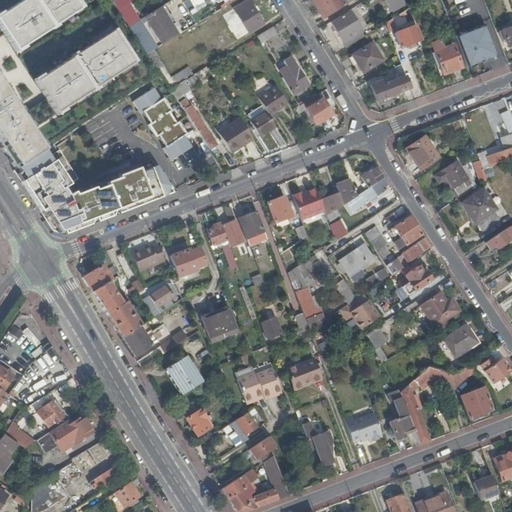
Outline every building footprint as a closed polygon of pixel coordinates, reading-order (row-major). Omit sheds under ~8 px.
[(0,0),(0,145),(15,169),(43,151),(46,148),(33,128),(134,63),(113,30),(103,36),(35,81),(46,99),(24,113),(0,76),(0,36),(4,34),(15,51),(81,8),(80,6),(75,0),(21,0),(0,14),(0,0)] [(131,1),(130,0),(114,0),(113,1),(118,9),(126,4),(131,1)] [(187,0),(183,3),(186,8),(188,7),(192,14),(206,6),(202,0),(187,0)] [(249,33),(264,24),(249,0),(242,4),(244,7),(236,12),(249,33)] [(343,0),(311,0),(323,18),(346,4),(343,0)] [(386,0),(393,10),(405,3),(403,0),(386,0)] [(136,22),(126,4),(118,9),(129,26),(136,22)] [(171,25),(161,7),(146,16),(163,44),(178,35),(177,34),(171,25)] [(351,12),(332,23),(342,42),(361,31),(351,12)] [(387,22),(385,23),(388,31),(389,34),(396,31),(391,19),(390,20),(387,22)] [(139,20),(136,22),(129,26),(147,54),(153,50),(137,25),(140,22),(139,20)] [(179,20),(171,25),(177,34),(185,29),(179,20)] [(388,31),(383,24),(376,28),(381,35),(388,31)] [(400,48),(421,40),(415,25),(395,33),(400,48)] [(278,34),(273,26),(257,37),(261,44),(278,34)] [(511,44),(511,26),(502,31),(508,46),(511,44)] [(496,58),(485,29),(457,39),(468,69),(496,58)] [(381,61),(371,44),(348,58),(353,66),(356,64),(361,73),(381,61)] [(461,66),(453,44),(435,51),(443,73),(461,66)] [(153,50),(147,54),(160,74),(170,89),(177,85),(173,80),(172,77),(154,49),(153,50)] [(283,79),(292,94),(308,84),(299,70),(296,66),(291,58),(283,63),(286,67),(281,70),(285,77),(283,79)] [(173,80),(177,85),(185,80),(194,75),(195,74),(190,66),(177,74),(179,76),(173,80)] [(185,80),(189,87),(198,82),(194,75),(185,80)] [(369,86),(375,102),(410,88),(406,76),(386,84),(387,85),(382,87),(380,82),(369,86)] [(170,89),(205,142),(212,137),(192,106),(190,107),(185,99),(183,101),(180,96),(190,90),(189,87),(185,80),(177,85),(170,89)] [(259,99),(267,111),(270,115),(280,109),(279,107),(286,103),(277,88),(259,99)] [(153,89),(133,102),(141,114),(143,113),(150,124),(148,125),(156,137),(158,136),(165,147),(163,149),(171,161),(192,147),(183,134),(185,133),(178,122),(176,123),(168,111),(170,110),(163,99),(161,100),(153,89)] [(332,116),(319,94),(299,106),(295,109),(298,114),(307,110),(316,125),(332,116)] [(492,104),(495,109),(503,106),(505,111),(508,110),(504,99),(492,104)] [(260,136),(277,126),(270,115),(267,111),(251,122),(260,136)] [(231,155),(254,141),(240,120),(218,134),(231,155)] [(478,156),(479,158),(484,171),(511,159),(511,133),(509,134),(502,137),(506,150),(488,157),(486,153),(478,156)] [(406,147),(421,169),(438,158),(425,137),(417,142),(416,141),(406,147)] [(15,169),(13,170),(52,230),(63,234),(141,204),(173,192),(155,165),(139,171),(138,167),(109,178),(110,180),(105,182),(106,185),(93,189),(92,187),(74,195),(68,185),(77,179),(58,150),(47,157),(43,151),(15,169)] [(469,161),(477,182),(487,179),(484,171),(479,158),(469,161)] [(459,198),(474,188),(467,177),(471,174),(465,165),(460,168),(457,162),(434,176),(439,184),(443,181),(446,179),(453,188),(459,198)] [(366,187),(364,188),(366,191),(384,179),(376,167),(360,178),(366,187)] [(357,196),(366,191),(356,176),(350,178),(351,180),(357,196)] [(384,179),(366,191),(357,196),(361,203),(365,200),(367,202),(368,203),(386,191),(384,188),(388,185),(384,179)] [(450,190),(453,188),(446,179),(443,181),(450,190)] [(336,186),(339,193),(320,200),(324,210),(327,216),(337,210),(347,203),(357,196),(351,180),(336,186)] [(482,192),(493,208),(500,203),(489,187),(482,192)] [(316,189),(292,198),(300,219),(324,210),(320,200),(316,189)] [(467,210),(475,222),(494,209),(493,208),(482,192),(481,191),(460,204),(465,211),(467,210)] [(347,203),(353,212),(367,202),(365,200),(361,203),(357,196),(347,203)] [(292,217),(284,197),(266,204),(275,224),(285,220),(286,223),(289,222),(288,219),(292,217)] [(337,210),(327,216),(332,222),(341,216),(337,210)] [(255,212),(237,219),(248,246),(267,239),(255,212)] [(401,239),(395,242),(400,249),(422,235),(410,217),(388,232),(393,238),(398,235),(401,239)] [(329,224),(334,239),(347,234),(341,219),(329,224)] [(235,221),(220,226),(226,241),(228,247),(229,247),(243,242),(235,221)] [(207,231),(213,246),(226,241),(220,226),(219,223),(213,225),(214,228),(207,231)] [(302,224),(296,227),(301,239),(307,235),(302,224)] [(510,226),(491,240),(496,247),(497,249),(510,240),(511,239),(511,228),(511,227),(510,226)] [(374,227),(363,234),(368,242),(379,235),(374,227)] [(379,235),(368,242),(380,259),(389,254),(383,246),(385,245),(379,235)] [(402,255),(403,255),(397,259),(397,260),(402,267),(431,248),(425,239),(402,255)] [(486,243),(490,250),(496,247),(491,240),(486,243)] [(164,263),(156,245),(150,247),(149,246),(131,255),(139,274),(164,263)] [(373,259),(363,245),(339,261),(349,275),(373,259)] [(185,247),(172,252),(173,256),(187,250),(185,247)] [(228,247),(221,250),(230,272),(237,269),(229,247),(228,247)] [(173,256),(170,257),(177,278),(198,271),(191,253),(189,249),(187,250),(173,256)] [(201,249),(191,253),(198,271),(208,267),(201,249)] [(311,264),(318,260),(315,255),(307,259),(311,264)] [(387,257),(381,261),(390,274),(392,270),(390,265),(391,264),(387,257)] [(301,264),(287,273),(309,331),(325,320),(322,314),(318,316),(314,308),(319,306),(315,294),(309,296),(302,279),(303,278),(307,287),(313,283),(308,276),(309,274),(314,281),(327,273),(318,260),(311,264),(307,259),(303,262),(302,260),(299,261),(301,264)] [(390,265),(392,270),(390,274),(392,276),(403,269),(402,267),(397,260),(391,264),(390,265)] [(103,266),(82,278),(92,293),(109,283),(112,281),(103,266)] [(421,266),(397,281),(406,296),(431,281),(421,266)] [(388,274),(384,268),(368,278),(372,284),(388,274)] [(262,283),(260,276),(252,279),(255,286),(262,283)] [(137,293),(142,289),(136,280),(131,284),(137,293)] [(343,281),(335,287),(347,305),(356,300),(343,281)] [(109,283),(92,293),(106,315),(123,305),(109,283)] [(175,288),(160,297),(145,306),(153,319),(181,300),(175,288)] [(434,329),(435,328),(438,333),(451,326),(447,320),(460,312),(454,303),(450,306),(447,301),(441,292),(419,307),(434,329)] [(360,329),(379,317),(364,294),(356,300),(347,305),(339,310),(346,320),(352,317),(360,329)] [(123,305),(106,315),(122,339),(141,326),(126,303),(123,305)] [(214,315),(221,335),(236,329),(228,310),(214,315)] [(214,315),(200,320),(208,340),(221,335),(214,315)] [(262,325),(267,339),(282,333),(277,322),(280,321),(279,318),(262,325)] [(122,339),(134,358),(158,343),(157,341),(161,338),(155,330),(151,333),(145,324),(141,326),(122,339)] [(443,339),(455,357),(477,342),(466,325),(443,339)] [(378,326),(366,334),(375,350),(380,347),(388,342),(378,326)] [(308,346),(314,344),(309,331),(300,334),(303,340),(305,339),(308,346)] [(173,336),(174,339),(160,348),(164,353),(187,339),(182,332),(173,336)] [(210,344),(223,340),(221,335),(208,340),(210,344)] [(380,347),(375,350),(382,363),(387,360),(380,347)] [(164,353),(160,348),(149,356),(152,361),(164,353)] [(20,363),(25,368),(34,359),(30,355),(20,363)] [(244,365),(249,364),(246,355),(241,357),(244,365)] [(152,361),(149,356),(137,363),(141,368),(152,361)] [(492,356),(480,365),(493,384),(511,371),(502,358),(497,362),(492,356)] [(202,383),(185,358),(164,371),(181,397),(202,383)] [(321,380),(313,360),(287,370),(294,390),(321,380)] [(37,378),(44,367),(35,361),(28,372),(37,378)] [(470,364),(463,368),(466,379),(475,372),(470,364)] [(254,372),(248,375),(261,399),(264,398),(265,400),(282,393),(273,367),(255,374),(254,372)] [(11,376),(0,368),(0,389),(1,391),(11,376)] [(399,394),(401,399),(413,431),(418,446),(430,441),(417,408),(421,406),(417,396),(413,397),(411,393),(419,386),(420,387),(428,381),(436,383),(440,372),(428,368),(399,394)] [(463,368),(453,375),(455,388),(466,380),(466,379),(463,368)] [(453,375),(440,372),(436,383),(455,388),(453,375)] [(237,379),(246,404),(261,399),(248,375),(237,379)] [(365,388),(377,419),(384,416),(372,385),(365,388)] [(492,410),(484,388),(460,397),(469,419),(492,410)] [(404,434),(413,431),(401,399),(399,394),(398,392),(391,395),(400,420),(390,424),(396,442),(405,438),(404,434)] [(46,429),(54,424),(56,427),(65,421),(50,402),(36,413),(46,429)] [(199,413),(197,414),(193,407),(182,414),(197,438),(210,430),(199,413)] [(245,414),(244,415),(229,425),(231,429),(234,429),(236,433),(239,431),(243,437),(250,433),(251,435),(257,431),(245,414)] [(352,418),(344,421),(353,444),(360,441),(361,443),(369,440),(371,443),(383,439),(374,415),(354,422),(352,418)] [(56,427),(47,432),(57,447),(61,454),(91,432),(82,417),(71,424),(68,419),(65,421),(56,427)] [(315,437),(310,423),(301,426),(308,442),(313,440),(323,467),(333,463),(326,443),(331,441),(329,433),(315,437)] [(8,427),(3,435),(16,444),(23,449),(23,447),(28,440),(8,427)] [(35,440),(44,455),(57,447),(47,432),(35,440)] [(16,444),(3,435),(0,439),(0,471),(2,473),(8,464),(4,461),(16,444)] [(256,461),(259,459),(262,463),(264,462),(273,456),(269,451),(273,448),(267,438),(257,445),(249,450),(256,461)] [(102,441),(87,450),(96,464),(111,456),(102,441)] [(511,477),(511,452),(494,460),(502,482),(511,477)] [(71,458),(73,467),(84,463),(82,455),(71,458)] [(255,468),(223,490),(237,511),(247,511),(289,496),(273,456),(264,462),(274,491),(251,499),(250,496),(254,493),(250,486),(245,489),(242,484),(258,474),(255,468)] [(119,477),(112,467),(88,482),(92,489),(100,485),(102,489),(119,477)] [(29,491),(29,502),(23,502),(23,511),(22,511),(42,511),(67,496),(54,475),(29,491)] [(492,477),(473,484),(480,501),(498,494),(492,477)] [(127,484),(112,494),(120,508),(136,498),(127,484)] [(15,496),(15,503),(23,502),(23,499),(16,494),(15,496)] [(417,509),(418,511),(450,511),(444,495),(435,499),(436,502),(417,509)] [(409,511),(403,496),(386,502),(389,511),(409,511)] [(436,502),(435,499),(416,506),(417,509),(436,502)] [(15,503),(15,511),(23,511),(23,502),(15,503)]
